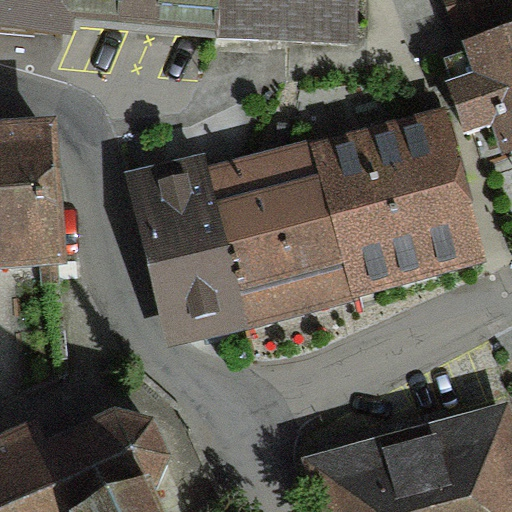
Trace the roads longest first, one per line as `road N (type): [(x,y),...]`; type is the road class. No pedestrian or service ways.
road 1 (residential): [(228,425),(145,355),(117,294),(68,118),(0,95)]
road 2 (residential): [(228,425),(283,393),(511,294)]
